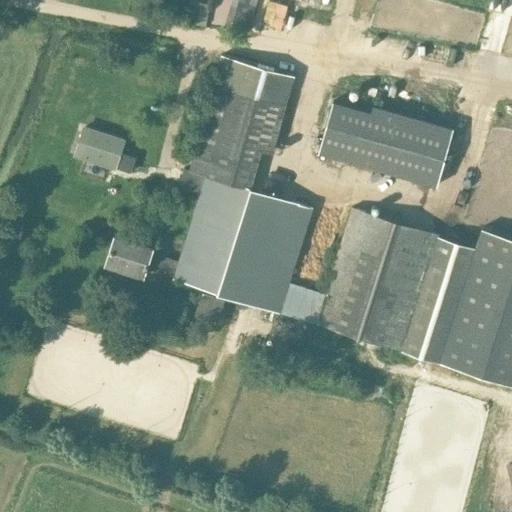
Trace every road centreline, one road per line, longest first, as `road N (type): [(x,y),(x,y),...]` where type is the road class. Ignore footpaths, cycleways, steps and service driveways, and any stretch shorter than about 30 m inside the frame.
road 1 (track): [(511,92),(15,0)]
road 2 (track): [(320,58),(289,167),(447,214),(478,86)]
road 3 (track): [(361,362),(511,408)]
